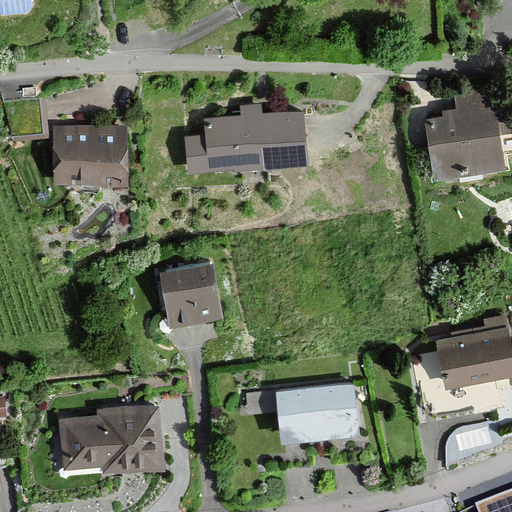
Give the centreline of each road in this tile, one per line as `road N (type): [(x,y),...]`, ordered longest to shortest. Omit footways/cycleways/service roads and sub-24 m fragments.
road 1 (residential): [(511,67),(137,62),(0,73)]
road 2 (residential): [(511,455),(460,479),(341,511)]
road 3 (unknown): [(157,62),(264,0)]
